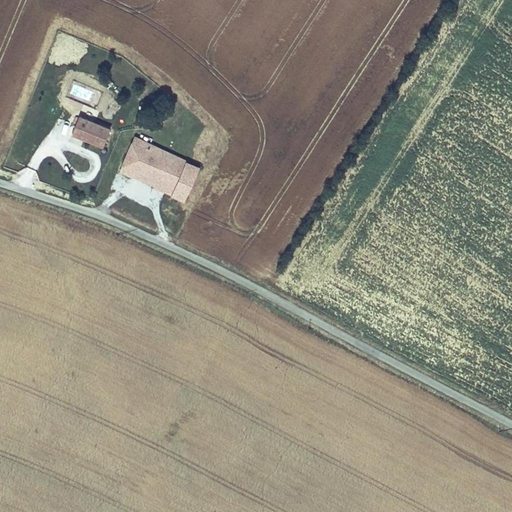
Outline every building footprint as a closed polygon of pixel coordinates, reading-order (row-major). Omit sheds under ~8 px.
[(148,110),(133,105),(131,112),(145,118),(148,110)] [(79,118),(73,134),(109,150),(112,142),(110,142),(113,132),(79,118)] [(173,195),(185,162),(135,138),(120,172),(132,178),(138,165),(149,170),(146,178),(159,184),(158,189),(173,195)] [(209,173),(185,162),(173,195),(195,206),(209,173)] [(138,165),(132,178),(158,189),(159,184),(146,178),(149,170),(138,165)] [(77,170),(68,166),(64,177),(72,181),(77,170)]
